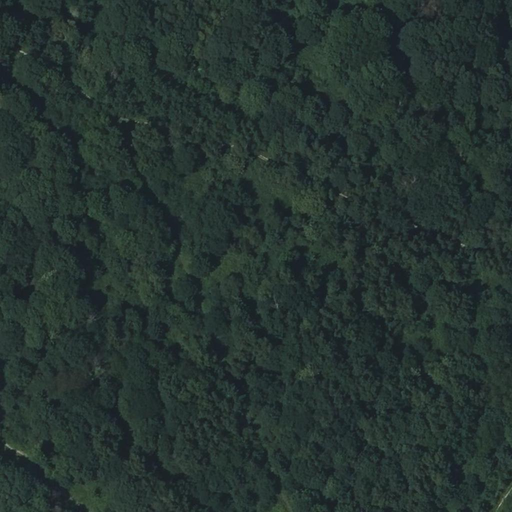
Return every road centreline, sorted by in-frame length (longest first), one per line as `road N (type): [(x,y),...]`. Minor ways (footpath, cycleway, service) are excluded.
road 1 (track): [(0,38),(113,110),(193,123),(511,260)]
road 2 (track): [(290,511),(130,156),(129,115)]
